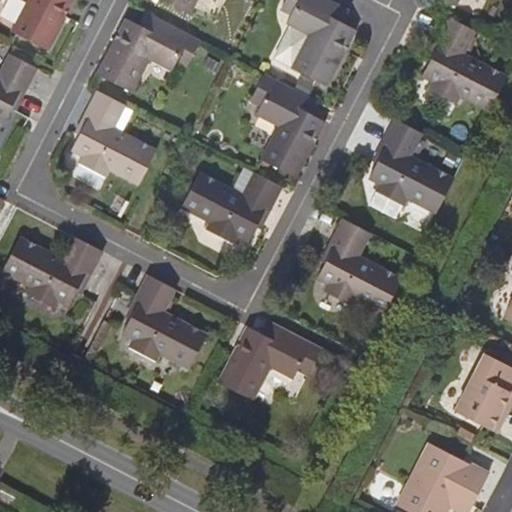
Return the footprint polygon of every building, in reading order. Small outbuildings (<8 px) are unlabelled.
[(27,0),(13,29),(49,48),(68,12),(64,10),(68,4),(71,6),(73,0),(27,0)] [(161,0),(190,15),(197,0),(161,0)] [(283,0),(280,7),(290,12),(296,1),(294,0),(283,0)] [(327,86),(346,50),(342,48),(346,43),(349,45),(356,29),(343,24),(333,18),(339,5),(328,0),(294,0),(296,1),(290,12),(285,23),(308,35),(291,67),(327,86)] [(343,24),(349,10),(339,5),(333,18),(343,24)] [(146,13),(140,24),(151,30),(157,18),(146,13)] [(462,97),(489,112),(505,81),(464,59),(479,33),(449,17),(435,45),(438,47),(422,75),(433,82),(429,88),(457,104),(462,97)] [(193,55),(200,41),(157,18),(151,30),(140,24),(127,18),(120,31),(123,33),(119,39),(116,37),(98,73),(133,92),(151,58),(172,70),(177,59),(183,50),(193,55)] [(187,65),(193,55),(183,50),(177,59),(187,65)] [(0,120),(5,123),(23,89),(27,91),(38,67),(9,52),(0,69),(0,120)] [(262,158),(298,176),(315,141),(312,139),(315,133),(319,135),(326,121),(313,113),(302,108),(307,97),(265,74),(257,88),(267,93),(261,104),(257,114),(279,125),(262,158)] [(251,99),(261,104),(267,93),(257,88),(251,99)] [(114,127),(126,105),(97,90),(85,112),(88,114),(70,149),(80,154),(76,162),(104,175),(108,169),(138,185),(156,149),(114,127)] [(313,113),(318,103),(307,97),(302,108),(313,113)] [(408,200),(436,214),(455,179),(413,157),(425,134),(396,119),(384,142),(387,144),(369,180),(379,185),(376,192),(405,207),(408,200)] [(271,210),(283,187),(254,172),(243,194),(201,173),(182,208),(210,222),(207,229),(236,244),(240,237),(250,243),(269,208),(271,210)] [(357,298),(384,313),(403,277),(362,256),(374,234),(344,218),(333,242),(336,244),(318,278),(328,284),(325,290),(353,305),(357,298)] [(87,274),(91,275),(103,251),(75,236),(62,260),(20,238),(2,272),(29,287),(25,294),(52,308),(56,301),(70,308),(87,274)] [(164,313),(176,289),(148,274),(135,298),(138,300),(120,334),(130,339),(126,347),(154,361),(158,353),(188,369),(205,335),(164,313)] [(271,338),(276,326),(267,321),(261,333),(271,338)] [(246,326),(240,339),(243,342),(239,348),(236,346),(212,393),(248,412),(265,380),(286,391),(298,370),(303,359),(314,365),(321,349),(276,326),(271,338),(261,333),(253,328),(246,326)] [(508,395),(511,396),(511,370),(484,356),(454,413),(489,431),(508,395)] [(309,375),(314,365),(303,359),(298,370),(309,375)] [(495,434),(511,401),(511,396),(508,395),(489,431),(495,434)] [(454,498),(471,507),(489,475),(430,444),(397,507),(406,511),(445,511),(449,506),(454,498)] [(0,490),(0,509),(5,511),(8,511),(15,498),(0,490)] [(459,511),(468,511),(471,507),(454,498),(449,506),(459,511)]
